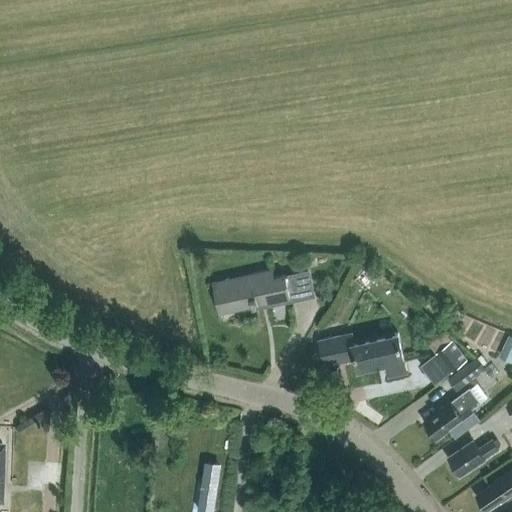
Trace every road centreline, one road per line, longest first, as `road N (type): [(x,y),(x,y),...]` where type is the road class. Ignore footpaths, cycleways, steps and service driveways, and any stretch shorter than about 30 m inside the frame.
road 1 (tertiary): [(425,511),(363,442),(320,418),(88,346)]
road 2 (unclassified): [(88,346),(76,511)]
